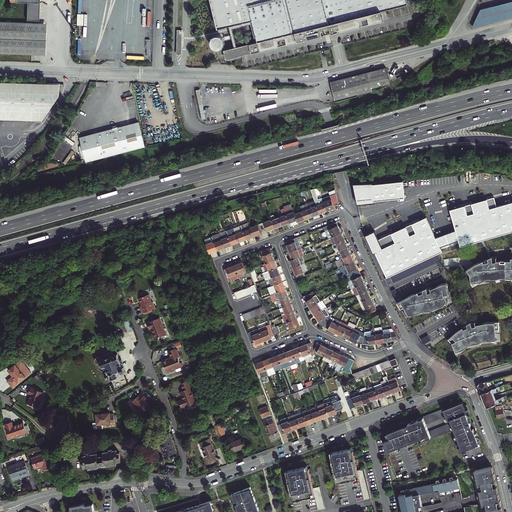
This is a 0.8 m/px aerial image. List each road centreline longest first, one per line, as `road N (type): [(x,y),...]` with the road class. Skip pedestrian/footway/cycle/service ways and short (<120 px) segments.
road 1 (motorway): [(511,89),(0,229)]
road 2 (motorway): [(209,192),(511,109)]
road 3 (motorway): [(209,192),(423,143),(511,141)]
road 4 (motorway): [(0,250),(209,192)]
road 5 (residential): [(184,483),(183,451),(127,299)]
road 6 (residential): [(184,483),(366,420)]
road 7 (residential): [(348,212),(409,342)]
road 8 (residential): [(462,382),(492,442),(510,511)]
